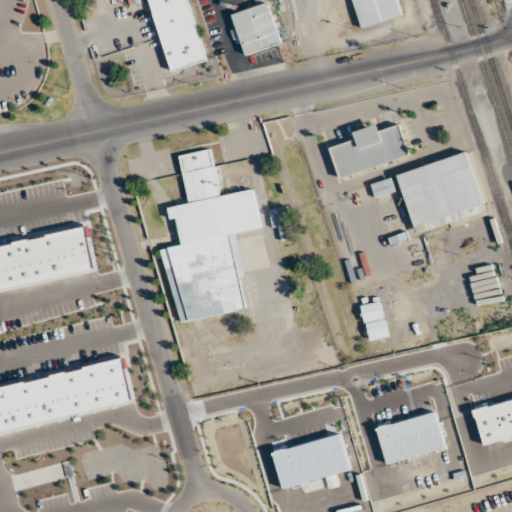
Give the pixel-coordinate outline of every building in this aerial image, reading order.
[(151,0),(171,71),(206,61),(189,0),(151,0)] [(401,16),(396,0),(330,0),(332,6),(354,0),(361,27),(401,16)] [(245,54),(281,45),(270,3),(233,12),(245,54)] [(335,28),(350,25),(347,8),(332,10),(335,28)] [(410,157),(401,126),(381,131),(379,124),(355,131),(357,140),(331,147),(339,176),(410,157)] [(179,322),(246,309),(232,234),(262,228),(254,189),(220,196),(212,149),(180,155),(189,203),(169,207),(171,218),(178,217),(183,245),(165,248),(179,322)] [(399,172),(415,230),(485,210),(468,152),(399,172)] [(272,227),(283,227),(283,238),(289,238),(289,209),(272,209),(272,227)] [(366,270),(360,250),(343,255),(349,275),(366,270)] [(454,316),(450,300),(416,309),(420,325),(454,316)] [(379,302),(362,307),(366,323),(383,318),(379,302)] [(397,393),(385,357),(371,362),(384,398),(397,393)]
